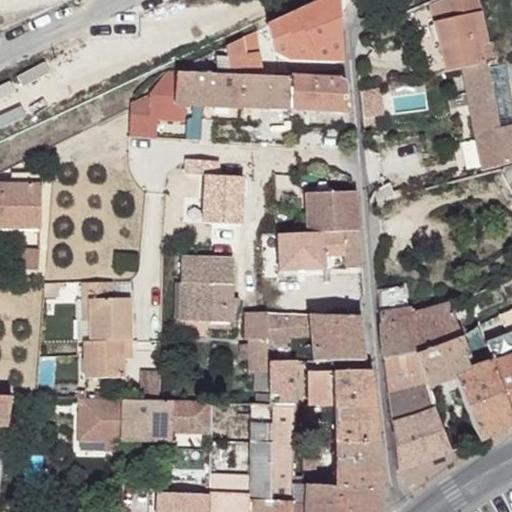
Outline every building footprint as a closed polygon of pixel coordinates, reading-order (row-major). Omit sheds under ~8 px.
[(343,59),(341,0),(318,0),(270,23),(276,51),(291,58),(343,59)] [(441,0),(433,3),(440,42),(445,41),(451,72),(463,70),(485,65),(480,37),(486,36),(487,36),(486,31),(481,0),(441,0)] [(242,38),(224,46),(224,55),(213,60),(212,74),(242,76),(263,76),(258,52),(245,54),(242,38)] [(445,41),(440,42),(445,72),(451,72),(445,41)] [(485,65),(463,70),(467,95),(470,108),(471,116),(496,110),(492,92),(488,70),(487,65),(485,65)] [(172,73),(151,94),(131,104),(130,115),(131,119),(129,137),(154,139),(154,119),(183,120),(183,104),(173,104),(161,103),(161,91),(166,87),(173,88),(174,73),(172,73)] [(203,74),(174,73),(173,88),(173,104),(183,104),(201,105),(203,74)] [(212,74),(203,74),(201,105),(240,107),(242,76),(212,74)] [(263,76),(242,76),(240,107),(289,110),(289,77),(263,76)] [(341,80),(289,76),(289,77),(289,110),(347,114),(345,86),(344,82),(341,80)] [(166,87),(161,91),(161,103),(173,104),(173,88),(166,87)] [(500,90),(492,92),(496,110),(506,108),(500,90)] [(467,95),(456,97),(459,111),(470,108),(467,95)] [(506,108),(496,110),(499,128),(511,125),(506,108)] [(496,110),(471,116),(475,134),(476,136),(500,131),(499,128),(496,110)] [(500,131),(476,136),(483,173),(511,165),(511,125),(499,128),(500,131)] [(222,175),(219,160),(187,159),(187,173),(205,174),(203,221),(244,225),(244,177),(222,175)] [(374,193),(372,204),(405,197),(401,183),(386,185),(374,193)] [(0,230),(38,231),(40,188),(38,188),(12,186),(0,185),(0,230)] [(357,192),(307,194),(307,233),(359,232),(357,192)] [(307,233),(276,235),(277,272),(323,270),(331,270),(360,269),(359,232),(307,233)] [(38,251),(22,251),(22,271),(38,273),(38,251)] [(231,260),(179,259),(179,286),(186,286),(186,324),(231,325),(231,260)] [(100,282),(69,284),(69,300),(76,300),(76,320),(76,334),(77,341),(69,341),(70,379),(109,379),(109,359),(117,359),(116,299),(100,300),(100,282)] [(116,282),(100,282),(100,300),(116,299),(116,282)] [(179,286),(173,286),(172,329),(230,331),(231,325),(186,324),(186,286),(179,286)] [(404,288),(377,291),(379,314),(407,309),(404,288)] [(461,300),(451,305),(457,326),(467,319),(461,300)] [(295,306),(266,305),(266,313),(295,314),(295,306)] [(411,315),(379,323),(381,347),(422,339),(455,327),(449,306),(411,315)] [(407,309),(379,314),(379,323),(411,315),(410,309),(407,309)] [(511,309),(509,311),(499,316),(506,336),(511,333),(511,309)] [(266,313),(244,314),(244,341),(253,341),(265,340),(265,337),(265,335),(266,313)] [(295,314),(266,313),(265,335),(265,337),(288,338),(287,332),(310,333),(312,362),(363,362),(359,317),(309,315),(295,314)] [(469,373),(454,379),(478,443),(511,426),(511,420),(484,345),(477,326),(459,339),(469,373)] [(422,339),(381,347),(382,358),(415,352),(419,352),(420,353),(459,339),(455,327),(422,339)] [(511,333),(506,336),(484,345),(511,420),(511,333)] [(419,352),(415,352),(436,413),(437,410),(434,402),(435,399),(430,388),(454,379),(469,373),(459,339),(420,353),(419,352)] [(265,340),(253,341),(253,349),(255,349),(255,375),(261,376),(261,382),(265,382),(266,362),(265,340)] [(415,352),(382,358),(397,472),(450,454),(436,413),(415,352)] [(294,362),(266,362),(265,382),(266,405),(272,405),(293,406),(294,362)] [(330,372),(307,373),(309,399),(330,399),(330,372)] [(363,372),(330,372),(330,399),(330,406),(374,407),(370,372),(363,372)] [(156,373),(137,373),(136,401),(155,402),(156,373)] [(10,397),(0,397),(0,429),(7,429),(10,397)] [(107,400),(80,400),(80,422),(79,428),(77,441),(100,442),(104,443),(105,423),(107,400)] [(136,401),(107,400),(105,423),(104,443),(168,445),(168,433),(168,410),(168,402),(155,402),(136,401)] [(173,403),(168,402),(168,410),(168,433),(209,434),(209,421),(210,404),(182,402),(173,403)] [(266,405),(247,404),(247,418),(272,418),(272,405),(266,405)] [(309,406),(304,406),(303,428),(316,429),(331,429),(330,406),(309,406)] [(374,407),(330,406),(331,429),(331,443),(377,444),(374,407)] [(296,419),(272,418),(271,443),(269,468),(295,469),(296,419)] [(316,429),(303,428),(303,443),(317,443),(316,429)] [(271,443),(247,442),(247,468),(269,468),(271,443)] [(317,443),(303,443),(303,459),(316,460),(317,443)] [(377,444),(331,443),(332,486),(380,488),(380,470),(377,444)] [(316,460),(303,459),(303,470),(315,471),(316,460)] [(267,511),(269,468),(247,468),(247,497),(247,511),(267,511)] [(295,469),(269,468),(267,511),(292,511),(292,484),(295,484),(295,469)] [(295,484),(292,484),(292,511),(379,511),(380,488),(332,486),(303,485),(295,484)] [(208,497),(161,496),(159,511),(208,511),(208,506),(208,497)] [(247,511),(247,497),(208,497),(208,506),(208,511),(247,511)]
